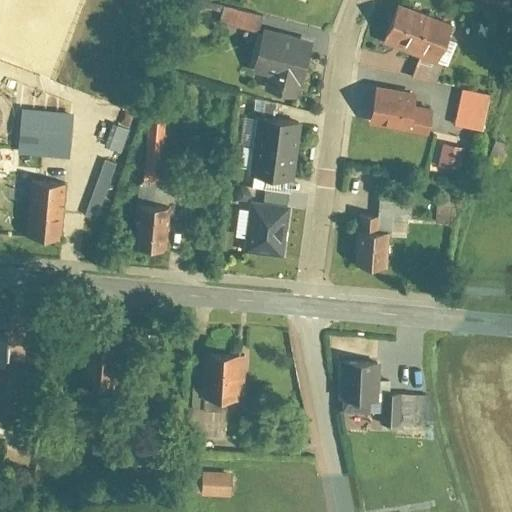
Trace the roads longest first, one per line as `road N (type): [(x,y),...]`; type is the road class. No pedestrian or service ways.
road 1 (tertiary): [(312,305),(0,276)]
road 2 (residential): [(350,0),(312,305)]
road 3 (residential): [(312,305),(343,511)]
road 4 (tertiary): [(511,328),(312,305)]
